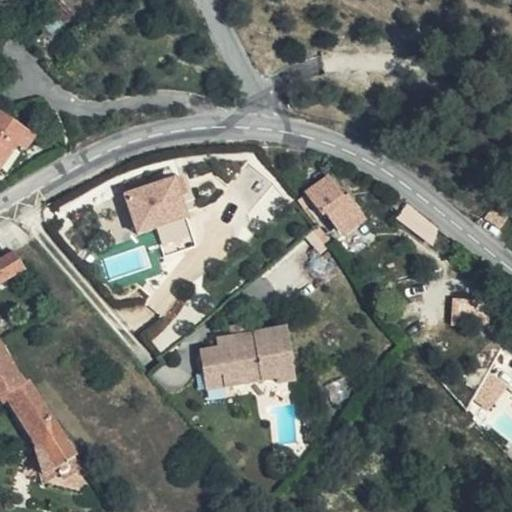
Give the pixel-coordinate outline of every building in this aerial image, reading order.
[(38,135),(0,108),(0,167),(10,174),(38,135)] [(319,179),(298,194),(313,216),(317,214),(330,231),(332,229),(335,234),(352,222),(349,217),(351,214),(334,192),(330,195),(319,179)] [(192,246),(173,182),(123,197),(135,236),(152,231),(159,256),(192,246)] [(440,227),(410,203),(398,217),(434,244),(440,227)] [(0,283),(29,265),(18,248),(0,259),(0,283)] [(495,300),(455,298),(454,324),(494,325),(495,300)] [(234,334),(248,332),(247,323),(233,325),(234,334)] [(222,370),(224,383),(277,374),(278,381),(298,378),(288,324),(248,332),(234,334),(216,337),(218,345),(200,348),(204,373),(222,370)] [(19,378),(0,347),(0,390),(3,388),(19,378)] [(207,387),(224,383),(222,370),(204,373),(207,387)] [(22,377),(19,378),(3,388),(37,436),(39,440),(56,429),(22,377)] [(32,440),(38,459),(55,462),(71,452),(56,429),(39,440),(37,436),(32,440)] [(55,462),(38,459),(41,471),(55,462)]
